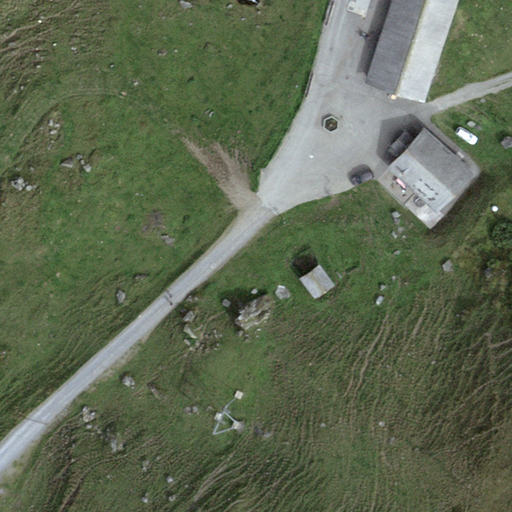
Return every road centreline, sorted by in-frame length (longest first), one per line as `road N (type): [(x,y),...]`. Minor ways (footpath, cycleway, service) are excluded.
road 1 (track): [(511,76),(329,157),(0,460)]
road 2 (track): [(260,217),(116,87),(84,81),(46,97),(0,158)]
road 3 (track): [(329,157),(364,0)]
